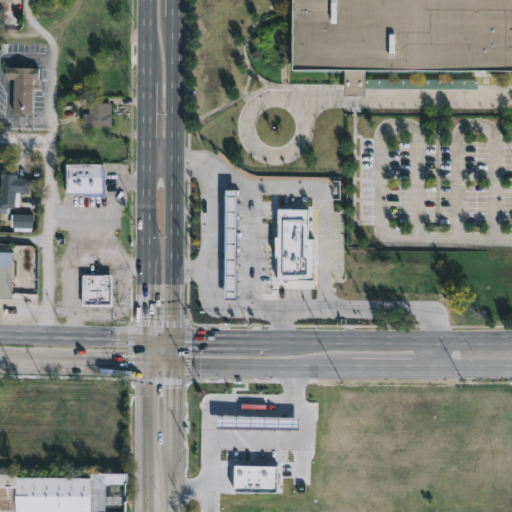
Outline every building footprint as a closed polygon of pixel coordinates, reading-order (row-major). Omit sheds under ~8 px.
[(511,0),(511,70),(367,69),(367,77),(479,78),(479,88),(367,87),(367,94),(345,94),(345,71),(292,70),(292,0),(511,0)] [(105,22),(64,22),(64,51),(105,51),(105,22)] [(38,73),(38,77),(34,76),(34,83),(33,83),(32,110),(26,110),(26,114),(20,114),(20,111),(14,111),(15,78),(5,77),(6,66),(38,66),(38,73)] [(111,111),(111,114),(112,114),(111,126),(83,125),(83,112),(89,113),(89,104),(92,104),(92,102),(93,103),(111,103),(111,111)] [(103,165),(103,170),(106,171),(106,197),(84,197),(84,195),(67,195),(67,165),(103,165)] [(28,178),(28,192),(15,192),(15,208),(0,208),(0,170),(16,170),(16,178),(28,178)] [(227,191),(238,191),(236,299),(225,299),(227,191)] [(275,224),(278,224),(278,209),(308,210),(308,239),(315,239),(314,281),(277,280),(277,272),(275,272),(275,224)] [(15,226),(34,226),(35,214),(15,214),(15,226)] [(0,250),(14,251),(13,298),(0,298),(0,250)] [(112,306),(82,305),(82,275),(112,275),(112,306)] [(298,430),(299,418),(218,417),(218,429),(298,430)] [(274,492),(274,464),(233,464),(233,491),(274,492)] [(129,482),(129,495),(132,495),(132,501),(130,501),(130,511),(107,511),(97,511),(97,473),(132,472),(132,482),(129,482)] [(0,511),(0,473),(17,474),(17,478),(92,478),(92,511),(17,511),(17,510),(0,510),(0,511)]
